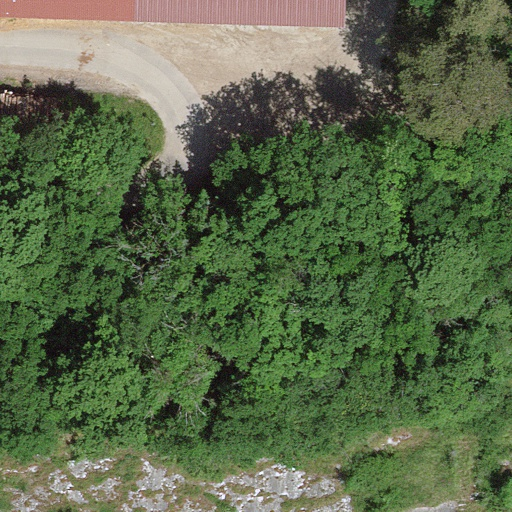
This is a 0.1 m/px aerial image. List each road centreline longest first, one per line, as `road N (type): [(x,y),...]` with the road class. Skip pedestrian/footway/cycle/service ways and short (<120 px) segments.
road 1 (track): [(511,106),(488,118),(408,131),(322,129),(171,94)]
road 2 (residential): [(171,94),(182,133),(159,176),(134,193),(0,197)]
road 3 (unclassified): [(0,46),(132,62),(171,94)]
